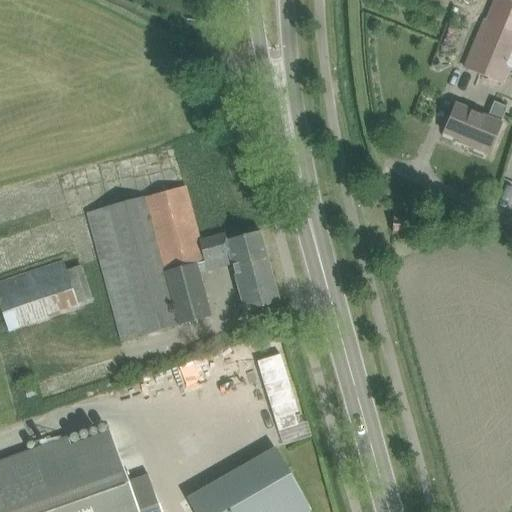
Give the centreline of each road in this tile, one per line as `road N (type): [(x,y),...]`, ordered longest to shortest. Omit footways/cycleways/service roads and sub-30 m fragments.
road 1 (tertiary): [(386,511),(290,162)]
road 2 (tertiary): [(251,0),(290,162)]
road 3 (tertiary): [(290,162),(283,0)]
road 4 (unclassified): [(399,168),(511,216)]
